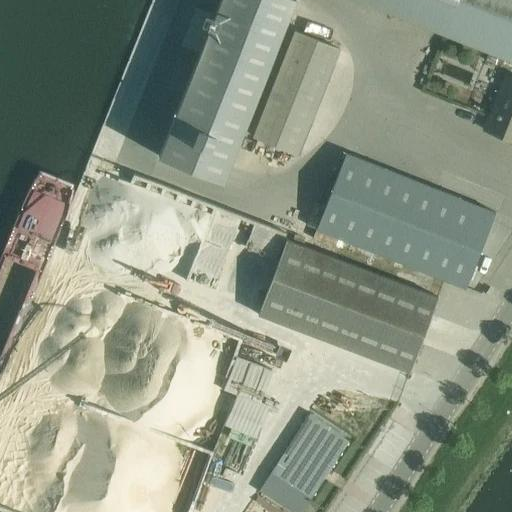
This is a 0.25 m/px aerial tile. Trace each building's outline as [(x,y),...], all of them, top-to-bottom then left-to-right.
[(200,51),(159,156),(223,181),(294,0),(220,0),(214,16),(194,8),(180,44),(200,51)] [(511,0),(356,0),(511,61),(511,0)] [(254,136),(298,154),(340,49),(295,31),(254,136)] [(485,130),(511,140),(511,77),(507,76),(485,130)] [(317,228),(465,287),(495,212),(346,153),(317,228)] [(258,314),(410,372),(438,297),(286,239),(258,314)] [(310,413),(271,473),(310,499),(350,439),(310,413)] [(204,479),(223,479),(222,469),(204,470),(204,479)]
